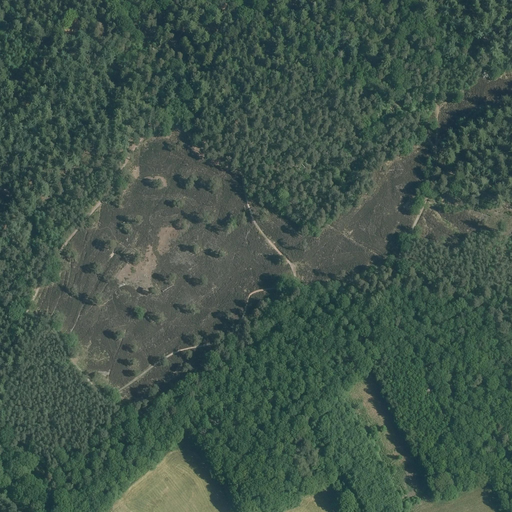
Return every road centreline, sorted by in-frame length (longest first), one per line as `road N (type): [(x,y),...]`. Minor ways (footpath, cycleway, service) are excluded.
road 1 (track): [(342,511),(302,432),(240,398),(166,407)]
road 2 (track): [(302,432),(384,295)]
road 3 (track): [(142,412),(110,426),(18,504)]
road 4 (track): [(70,511),(166,407)]
road 5 (track): [(292,31),(357,35),(418,0)]
road 6 (track): [(384,295),(470,301),(511,325)]
road 7 (track): [(384,295),(434,174)]
